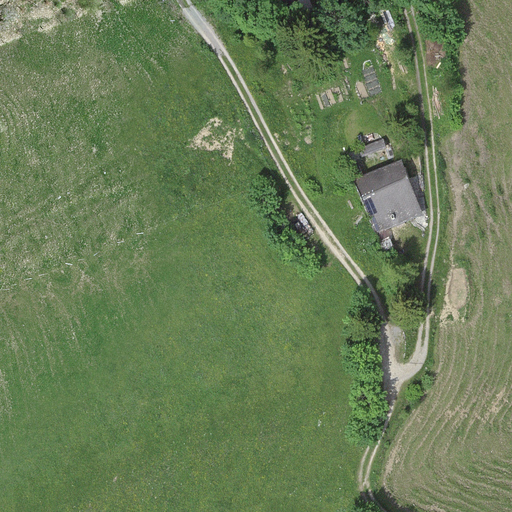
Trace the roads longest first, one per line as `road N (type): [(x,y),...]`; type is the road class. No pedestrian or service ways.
road 1 (track): [(183,0),(303,202),(376,304),(390,376),(361,476),(377,511)]
road 2 (track): [(390,376),(417,362),(422,345),(434,197),(405,0)]
